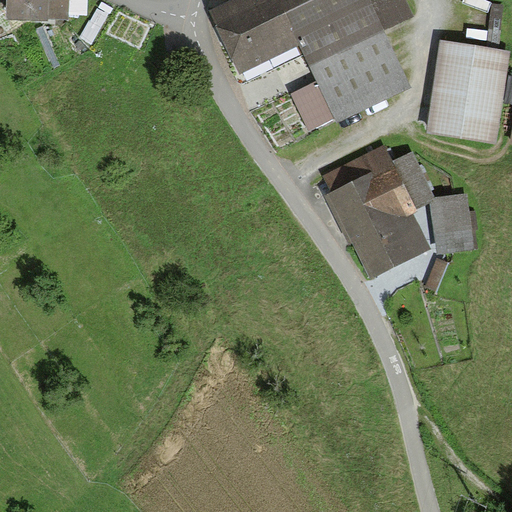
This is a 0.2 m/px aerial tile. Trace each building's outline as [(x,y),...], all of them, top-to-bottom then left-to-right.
[(70,0),(9,0),(10,23),(50,23),(50,20),(71,20),(70,0)] [(336,125),(413,88),(385,30),(416,15),(408,0),(243,0),(212,15),(242,77),(263,67),(300,49),(318,84),(293,96),(312,133),(335,122),(336,125)] [(503,28),(508,4),(496,2),(491,25),(503,28)] [(442,41),(431,132),(500,140),(511,49),(442,41)] [(348,246),(352,244),(371,282),(399,268),(432,252),(414,215),(432,207),(437,204),(436,201),(414,155),(395,164),(386,147),(325,176),(335,195),(326,200),(348,246)] [(479,250),(476,233),(479,233),(475,211),(470,212),(468,196),(436,201),(437,204),(432,207),(438,255),(479,250)] [(449,265),(437,260),(424,289),(437,294),(449,265)]
